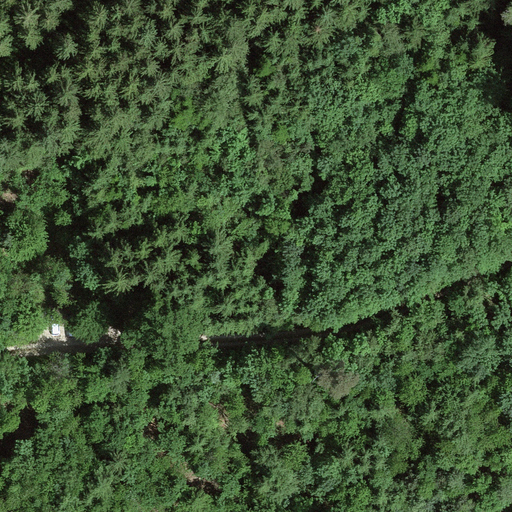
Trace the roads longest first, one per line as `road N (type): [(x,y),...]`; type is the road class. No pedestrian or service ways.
road 1 (track): [(511,257),(324,330),(0,353)]
road 2 (track): [(135,343),(84,203),(77,0)]
